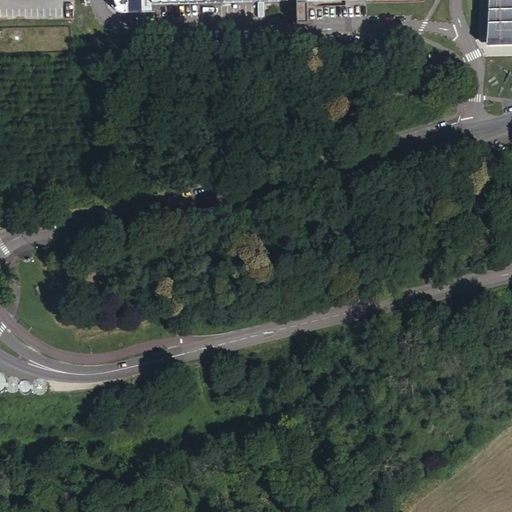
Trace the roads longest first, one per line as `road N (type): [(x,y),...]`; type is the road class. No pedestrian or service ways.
road 1 (unclassified): [(0,248),(33,233),(267,187),(511,121)]
road 2 (tertiary): [(511,274),(76,374)]
